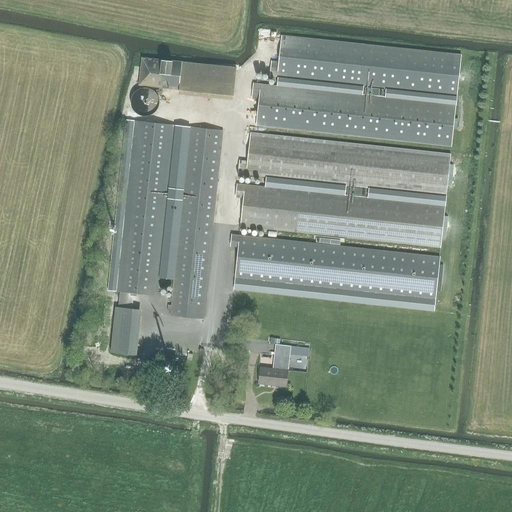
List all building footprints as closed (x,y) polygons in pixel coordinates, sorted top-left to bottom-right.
[(270,62),(269,76),(456,96),(460,56),(280,37),(278,62),(270,62)] [(138,86),(154,87),(179,90),(178,94),(232,100),(235,67),(141,57),(138,86)] [(255,125),(451,146),(455,106),(252,84),(251,99),(258,99),(255,125)] [(159,92),(135,93),(136,116),(159,116),(159,92)] [(134,122),(128,186),(117,292),(120,292),(118,308),(115,308),(111,353),(128,355),(135,355),(139,310),(132,310),(134,294),(157,296),(174,126),(134,122)] [(222,131),(190,128),(170,315),(202,319),(222,131)] [(238,174),(261,176),(333,184),(346,186),(446,196),(447,185),(451,186),(453,172),(454,165),(449,164),(450,154),(250,132),(247,161),(239,160),(238,174)] [(346,196),(331,194),(302,191),(290,190),(236,184),(235,198),(243,198),(240,226),(440,248),(442,238),(446,238),(448,216),(444,216),(445,206),(346,196)] [(235,277),(435,298),(439,258),(232,235),(231,246),(238,247),(235,277)] [(301,348),(296,347),(291,347),(290,352),(290,354),(300,355),(301,348)] [(156,367),(163,368),(165,359),(158,358),(156,367)] [(288,371),(289,360),(274,358),(273,369),(260,367),(258,383),(286,387),(288,370),(288,371)]
